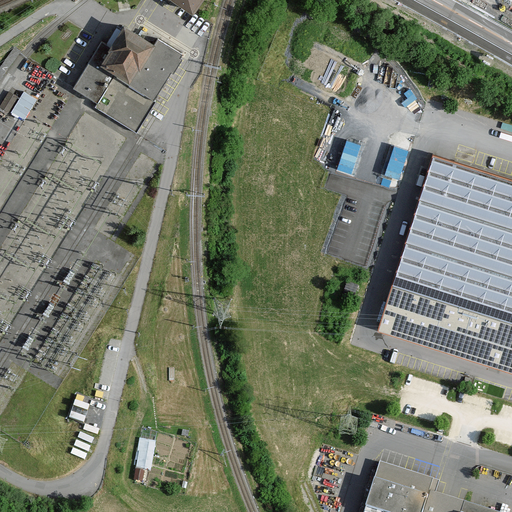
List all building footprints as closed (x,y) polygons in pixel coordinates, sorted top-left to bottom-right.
[(176,0),(193,11),(200,0),(176,0)] [(183,55),(159,39),(155,46),(133,32),(125,27),(112,48),(102,42),(74,87),(98,103),(96,107),(138,133),(157,102),(154,100),(183,55)] [(0,107),(10,113),(11,111),(26,119),(37,98),(24,91),(21,97),(10,90),(0,107)] [(511,181),(431,156),(376,332),(511,374),(511,181)] [(153,471),(155,439),(138,438),(136,481),(145,481),(146,470),(153,471)] [(498,511),(436,493),(440,481),(380,462),(364,511),(498,511)]
